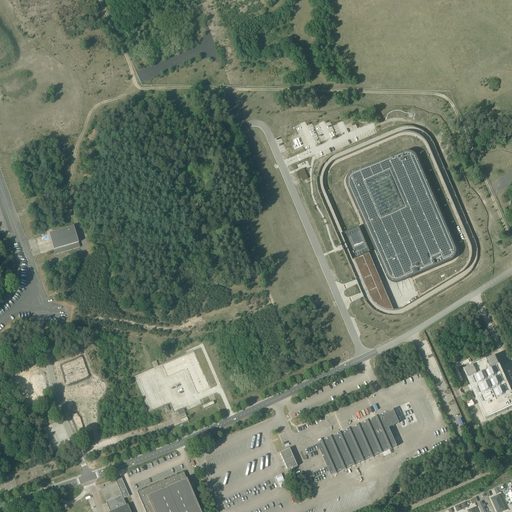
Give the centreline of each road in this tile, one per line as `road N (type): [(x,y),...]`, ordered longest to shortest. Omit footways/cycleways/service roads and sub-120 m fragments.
road 1 (track): [(97,0),(141,89),(443,96),(511,243)]
road 2 (track): [(63,317),(185,327)]
